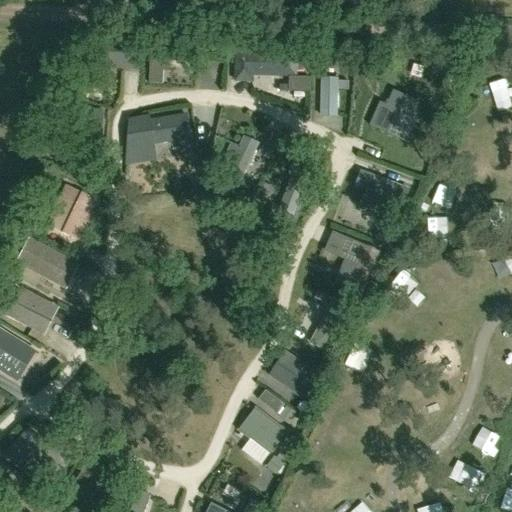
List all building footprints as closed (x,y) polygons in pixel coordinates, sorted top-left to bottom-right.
[(96,34),(94,66),(136,68),(137,37),(96,34)] [(152,43),(150,83),(162,83),(162,71),(163,59),(170,60),(195,61),(196,45),(152,43)] [(239,80),(251,80),(251,74),(294,75),(294,73),(295,56),(240,55),(239,80)] [(362,63),(362,79),(374,79),(375,63),(362,63)] [(310,78),(293,78),(292,90),(309,90),(310,78)] [(380,102),(370,126),(406,142),(417,118),(413,117),(420,102),(394,90),(387,105),(380,102)] [(146,123),(152,122),(151,117),(129,120),(126,166),(157,161),(155,143),(149,144),(146,123)] [(464,125),(458,149),(491,157),(496,137),(481,133),(482,129),(464,125)] [(228,171),(227,174),(241,181),(258,145),(244,138),(240,147),(232,143),(227,153),(228,153),(235,157),(228,171)] [(263,147),(259,154),(270,159),(274,152),(263,147)] [(356,184),(357,185),(356,187),(367,191),(362,205),(389,215),(394,201),(403,204),(408,191),(361,174),(360,176),(358,177),(356,184)] [(82,244),(102,203),(66,185),(46,227),(82,244)] [(80,266),(29,239),(16,264),(67,291),(80,266)] [(361,298),(380,253),(347,240),(341,254),(359,261),(346,291),(361,298)] [(511,253),(500,254),(501,275),(511,274),(511,253)] [(391,297),(409,304),(415,288),(397,281),(391,297)] [(60,309),(16,286),(1,314),(45,337),(60,309)] [(325,304),(328,297),(317,292),(314,299),(325,304)] [(392,345),(400,325),(378,316),(370,336),(392,345)] [(0,371),(18,383),(37,351),(0,328),(0,371)] [(360,351),(354,368),(378,376),(383,360),(360,351)] [(320,377),(286,354),(270,378),(304,400),(320,377)] [(248,441),(250,441),(270,456),(271,456),(287,434),(258,413),(248,426),(246,426),(242,433),(242,436),(248,441)] [(350,445),(354,428),(326,422),(322,439),(350,445)] [(35,465),(24,454),(38,439),(26,428),(3,452),(26,474),(35,465)] [(102,511),(105,508),(87,498),(100,474),(86,466),(64,504),(78,511),(102,511)] [(42,472),(25,491),(34,500),(52,481),(42,472)] [(144,511),(150,494),(138,491),(130,511),(144,511)] [(226,511),(212,505),(207,511),(260,511),(263,506),(252,500),(245,511),(226,511)]
